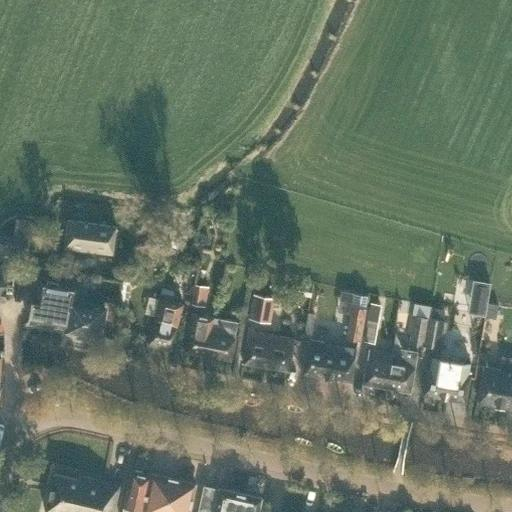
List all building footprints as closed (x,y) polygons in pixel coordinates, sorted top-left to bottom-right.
[(17,219),(14,238),(0,236),(0,239),(0,248),(24,252),(26,240),(29,220),(17,219)] [(68,220),(64,247),(112,254),(116,227),(68,220)] [(173,257),(182,239),(172,234),(159,250),(173,257)] [(199,259),(203,247),(193,245),(190,257),(199,259)] [(105,307),(82,303),(85,285),(73,284),(74,277),(54,274),(53,280),(37,277),(37,281),(34,297),(32,297),(27,323),(65,329),(65,331),(85,335),(84,338),(96,341),(97,337),(100,337),(105,307)] [(127,305),(129,281),(118,281),(116,305),(127,305)] [(489,283),(473,281),(468,312),(484,315),(489,283)] [(208,286),(207,285),(194,283),(191,304),(205,306),(208,286)] [(171,350),(179,319),(182,305),(172,302),(176,287),(162,284),(147,344),(171,350)] [(274,298),(254,294),(249,319),(269,322),(274,298)] [(497,305),(487,303),(485,317),(495,319),(497,305)] [(341,318),(350,320),(346,337),(360,341),(366,308),(353,306),(347,305),(344,304),(341,318)] [(366,325),(368,326),(365,342),(374,343),(377,327),(380,307),(370,305),(366,325)] [(184,352),(207,356),(212,333),(211,333),(213,320),(214,317),(192,313),(184,352)] [(428,318),(414,315),(409,343),(423,345),(428,318)] [(428,318),(423,345),(437,348),(442,320),(428,318)] [(212,333),(207,356),(231,361),(238,324),(213,320),(211,333),(212,333)] [(294,339),(253,332),(254,328),(249,327),(242,363),(288,371),(294,339)] [(356,348),(332,344),(308,340),(302,373),(326,377),(350,381),(356,348)] [(392,353),(390,353),(389,363),(391,363),(387,388),(412,393),(418,352),(394,347),(392,353)] [(362,384),(387,388),(391,363),(389,363),(390,353),(368,349),(362,384)] [(467,377),(469,363),(432,357),(430,371),(426,370),(422,394),(465,402),(469,377),(467,377)] [(511,358),(501,357),(499,369),(483,366),(477,402),(511,407),(511,358)] [(131,472),(123,507),(121,511),(141,511),(150,476),(144,475),(144,472),(133,470),(132,472),(131,472)] [(113,511),(120,485),(89,478),(79,475),(78,479),(54,473),(44,511),(45,511),(113,511)] [(150,473),(150,476),(141,511),(189,511),(195,484),(168,477),(150,473)] [(257,511),(261,498),(219,489),(220,489),(204,486),(197,511),(257,511)]
